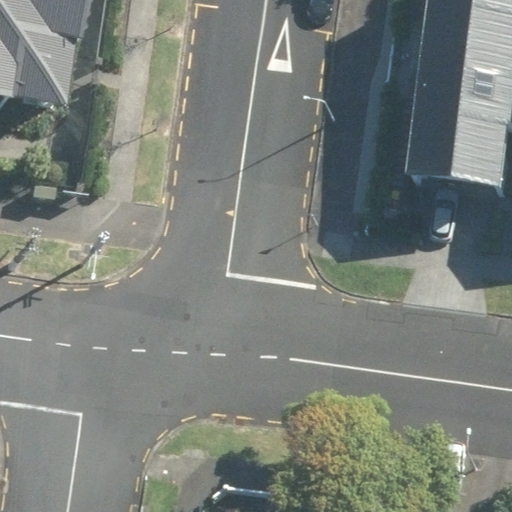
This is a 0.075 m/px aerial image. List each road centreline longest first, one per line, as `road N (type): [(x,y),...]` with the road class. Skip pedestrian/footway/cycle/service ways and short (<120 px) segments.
road 1 (residential): [(263,0),(227,241),(202,296),(156,352)]
road 2 (residential): [(156,352),(511,392)]
road 3 (residential): [(156,352),(98,425),(72,511)]
road 4 (residential): [(0,335),(156,352)]
